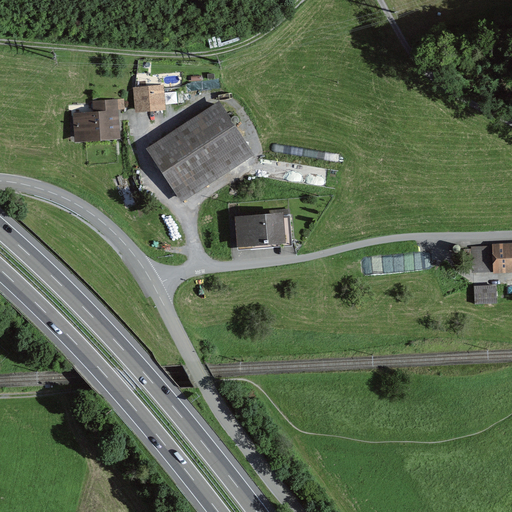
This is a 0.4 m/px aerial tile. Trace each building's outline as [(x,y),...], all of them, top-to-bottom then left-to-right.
[(164,84),(133,87),(135,111),(166,108),(164,84)] [(255,153),(219,99),(145,146),(181,201),(255,153)] [(117,101),(93,102),(94,110),(117,108),(117,101)] [(289,209),(234,214),(237,249),(292,244),(289,209)] [(511,270),(511,242),(492,243),(492,245),(471,246),(472,271),(493,270),(493,272),(511,270)] [(496,284),(474,285),(475,304),(497,303),(496,284)]
